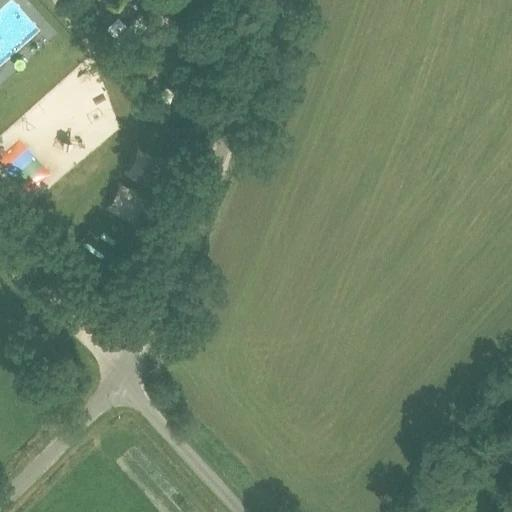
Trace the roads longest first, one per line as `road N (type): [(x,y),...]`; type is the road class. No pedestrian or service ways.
road 1 (unclassified): [(122,380),(281,0)]
road 2 (track): [(122,380),(0,239)]
road 3 (unclassified): [(241,511),(122,380)]
road 4 (unclassified): [(0,503),(122,380)]
